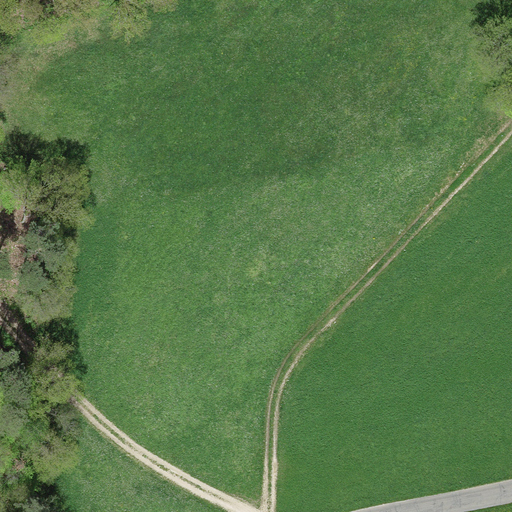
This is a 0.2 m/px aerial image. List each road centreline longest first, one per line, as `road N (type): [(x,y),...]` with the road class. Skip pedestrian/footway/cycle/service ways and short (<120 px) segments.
road 1 (track): [(511,124),(289,362),(272,410),(267,511)]
road 2 (track): [(243,511),(109,438),(0,314)]
